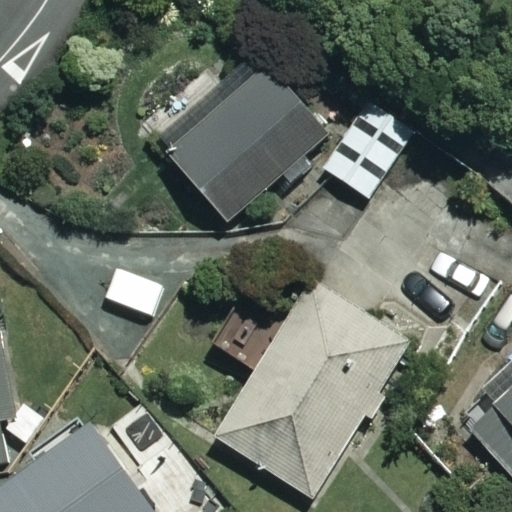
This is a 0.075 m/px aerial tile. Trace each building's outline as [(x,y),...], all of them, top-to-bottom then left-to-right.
[(332,136),(263,54),(162,139),(231,221),(332,136)] [(418,138),(376,103),(325,165),(367,200),(418,138)] [(410,348),(321,288),(220,437),(309,497),(410,348)] [(0,343),(0,463),(24,459),(0,343)] [(511,474),(511,389),(470,428),(511,474)] [(161,511),(102,427),(0,498),(0,511),(161,511)]
